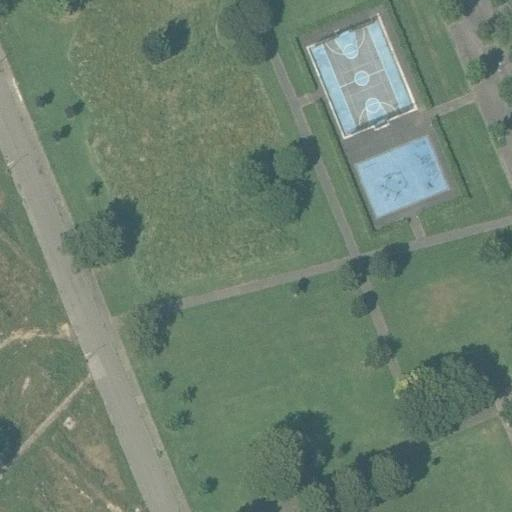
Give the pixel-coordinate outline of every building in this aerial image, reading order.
[(0,300),(24,274),(5,256),(0,261),(0,300)] [(0,309),(16,323),(44,292),(24,274),(0,300),(0,309)] [(0,359),(0,365),(3,368),(11,359),(5,353),(0,359)] [(48,408),(64,390),(32,361),(16,379),(48,408)] [(32,425),(48,408),(16,379),(0,397),(32,425)] [(0,428),(16,443),(32,425),(0,397),(0,396),(0,428)] [(0,461),(16,443),(0,428),(0,461)] [(34,511),(54,511),(74,490),(54,472),(25,504),(34,511)] [(89,511),(93,507),(74,490),(54,511),(89,511)]
